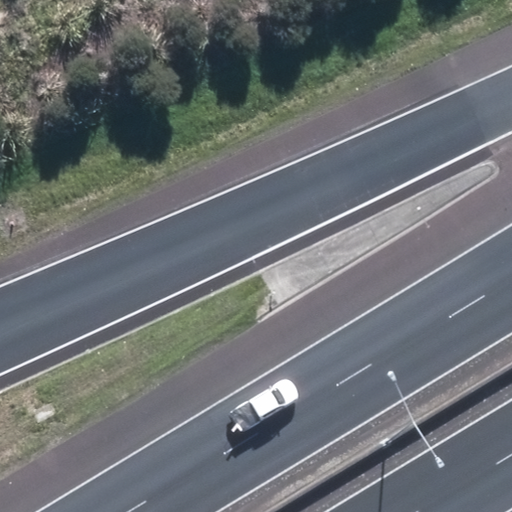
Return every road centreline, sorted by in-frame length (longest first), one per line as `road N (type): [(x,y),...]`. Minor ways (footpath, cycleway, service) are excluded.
road 1 (motorway): [(0,293),(511,66)]
road 2 (motorway): [(126,511),(511,278)]
road 3 (motorway): [(511,450),(409,511)]
